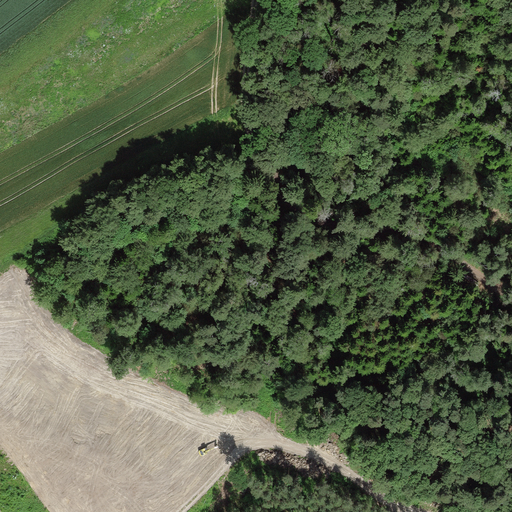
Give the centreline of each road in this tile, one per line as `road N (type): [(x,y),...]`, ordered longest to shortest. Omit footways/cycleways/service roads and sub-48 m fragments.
road 1 (track): [(257,0),(247,98),(270,177),(320,220),(423,235),(511,297)]
road 2 (track): [(180,511),(254,442),(320,454),(415,511)]
